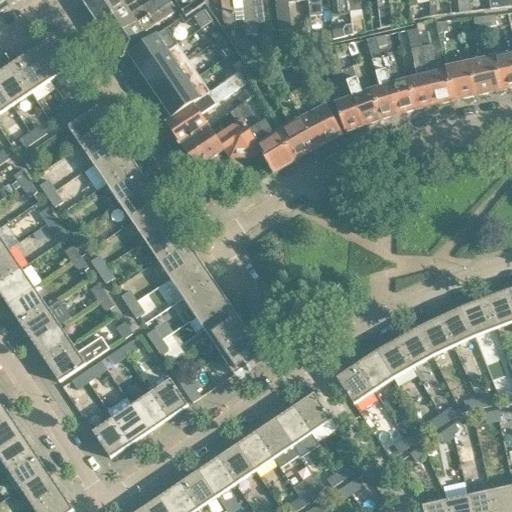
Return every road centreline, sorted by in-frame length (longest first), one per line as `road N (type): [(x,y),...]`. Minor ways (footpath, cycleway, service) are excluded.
road 1 (residential): [(511,114),(396,143),(279,200),(220,244)]
road 2 (residential): [(220,244),(54,1)]
road 3 (residential): [(306,371),(106,508)]
road 4 (residential): [(306,371),(392,317),(511,267)]
road 5 (residential): [(106,508),(0,349)]
road 6 (residential): [(220,244),(306,371)]
